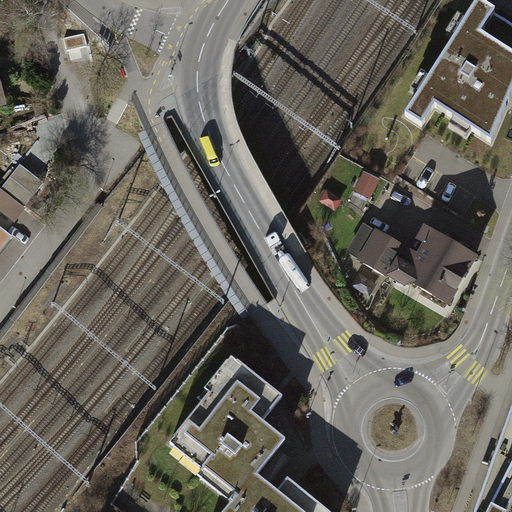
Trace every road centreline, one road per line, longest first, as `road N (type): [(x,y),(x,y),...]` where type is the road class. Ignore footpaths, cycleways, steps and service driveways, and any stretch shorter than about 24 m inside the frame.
road 1 (tertiary): [(203,48),(198,88),(209,134),(311,318),(361,390)]
road 2 (residential): [(0,304),(92,174),(62,58)]
road 3 (tertiary): [(434,399),(473,355),(511,256)]
road 4 (tertiary): [(361,390),(345,414),(344,444),(364,471),(399,480)]
road 5 (residential): [(93,0),(203,48)]
